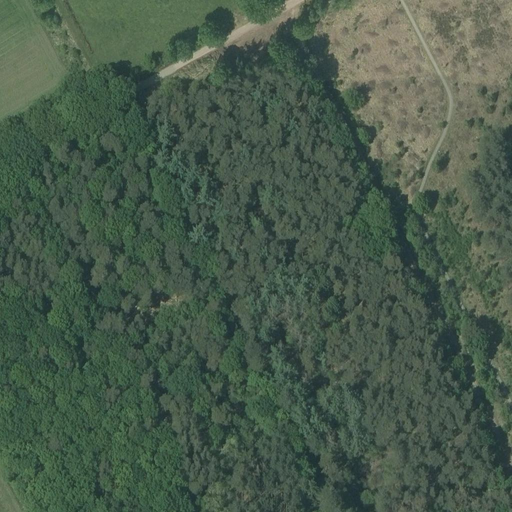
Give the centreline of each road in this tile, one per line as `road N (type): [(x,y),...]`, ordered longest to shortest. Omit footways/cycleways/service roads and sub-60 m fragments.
road 1 (unclassified): [(0,167),(284,7)]
road 2 (track): [(388,215),(374,186),(379,162),(370,146),(347,137),(284,7)]
road 3 (track): [(388,215),(486,415)]
